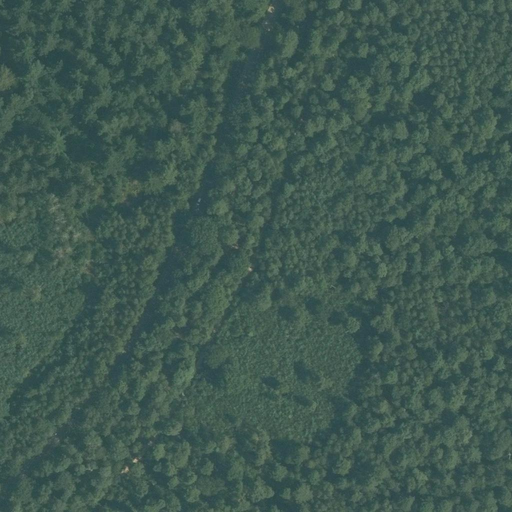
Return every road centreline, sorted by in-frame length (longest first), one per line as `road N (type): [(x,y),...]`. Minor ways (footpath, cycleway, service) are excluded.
road 1 (tertiary): [(0,496),(88,404),(142,325),(280,0)]
road 2 (track): [(256,253),(159,431),(85,511)]
road 3 (track): [(363,0),(304,111),(256,253)]
